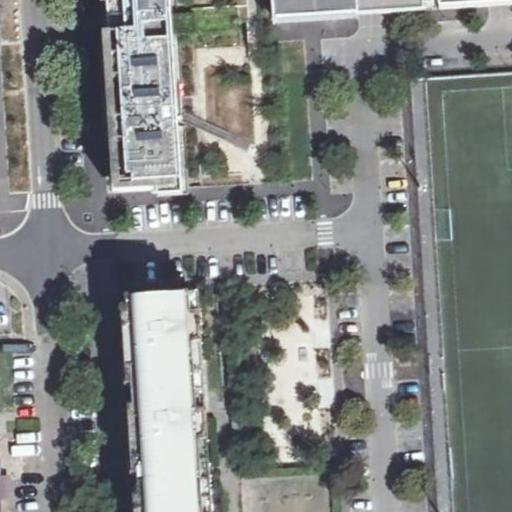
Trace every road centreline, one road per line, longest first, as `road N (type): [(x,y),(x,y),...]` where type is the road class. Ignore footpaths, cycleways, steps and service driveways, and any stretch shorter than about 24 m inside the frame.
road 1 (residential): [(369,230),(48,250)]
road 2 (residential): [(511,42),(374,53),(363,67),(369,230)]
road 3 (residential): [(369,230),(388,511)]
road 4 (residential): [(48,250),(63,511)]
road 5 (residential): [(48,250),(38,0)]
